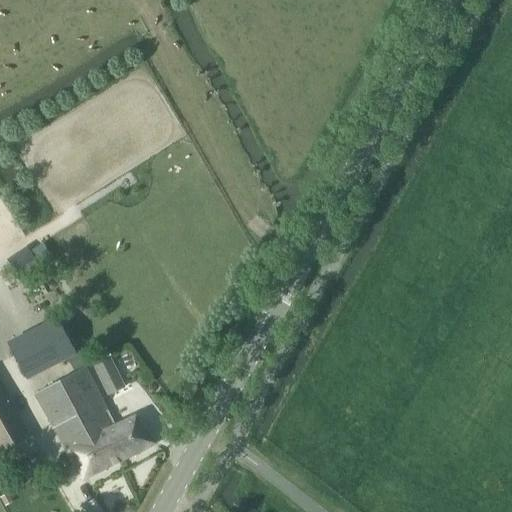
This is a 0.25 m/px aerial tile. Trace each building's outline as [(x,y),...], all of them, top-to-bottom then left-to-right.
[(25,380),(75,354),(56,317),(6,342),(25,380)] [(108,395),(125,386),(111,358),(94,366),(108,395)] [(105,412),(108,411),(83,367),(33,395),(82,480),(117,462),(101,432),(113,426),(105,412)] [(0,387),(0,454),(29,438),(0,387)] [(117,462),(155,443),(136,415),(113,426),(101,432),(117,462)]
